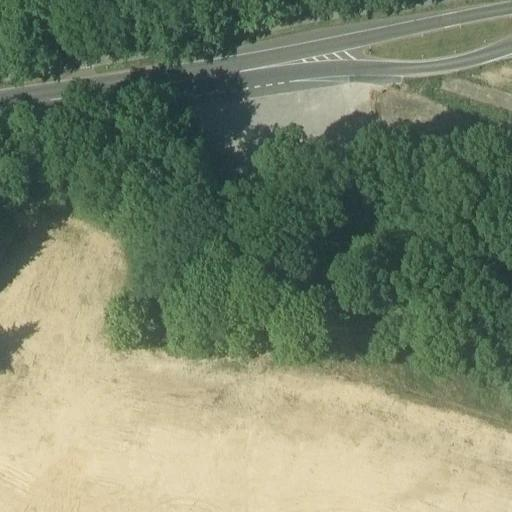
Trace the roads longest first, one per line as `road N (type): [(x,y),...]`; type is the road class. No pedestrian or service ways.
road 1 (tertiary): [(0,107),(511,23)]
road 2 (unknown): [(0,482),(136,476),(304,490),(395,511)]
